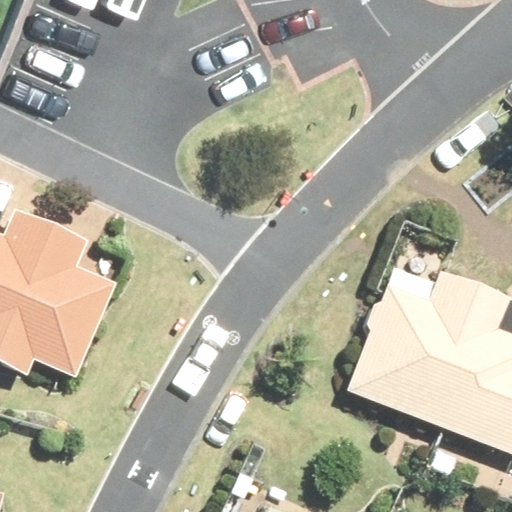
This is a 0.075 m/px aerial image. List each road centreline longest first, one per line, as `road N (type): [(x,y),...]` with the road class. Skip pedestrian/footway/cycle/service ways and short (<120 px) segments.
road 1 (residential): [(275,264),(396,137),(511,40)]
road 2 (residential): [(0,123),(95,164),(275,264)]
road 3 (residential): [(128,511),(275,264)]
